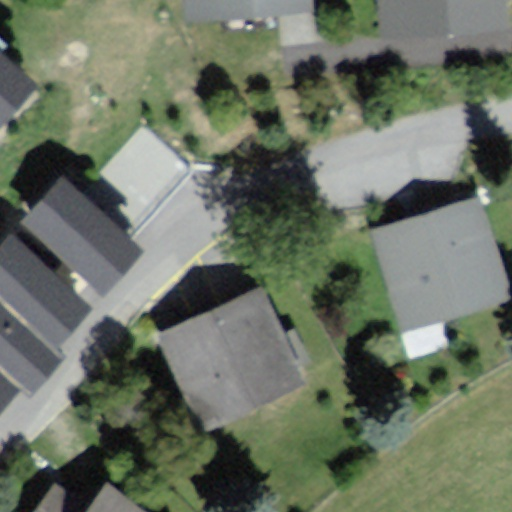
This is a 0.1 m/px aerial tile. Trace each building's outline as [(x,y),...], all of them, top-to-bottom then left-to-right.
[(511,6),(511,0),(379,0),(381,19),(511,10),(511,6)] [(0,97),(20,76),(0,57),(0,97)] [(68,179),(30,220),(95,280),(133,240),(68,179)] [(416,231),(385,241),(410,322),(500,294),(475,213),(416,231)] [(0,253),(0,390),(11,377),(19,384),(54,343),(45,335),(79,296),(13,239),(0,253)] [(203,328),(170,345),(209,420),(297,375),(259,300),(203,328)] [(135,511),(113,496),(101,511),(135,511)]
